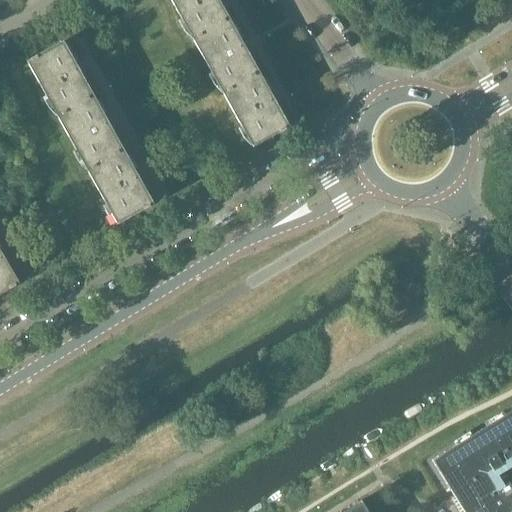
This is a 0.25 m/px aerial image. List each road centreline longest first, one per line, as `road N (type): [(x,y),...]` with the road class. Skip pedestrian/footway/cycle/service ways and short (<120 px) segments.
road 1 (tertiary): [(0,389),(273,224)]
road 2 (residential): [(379,103),(298,0)]
